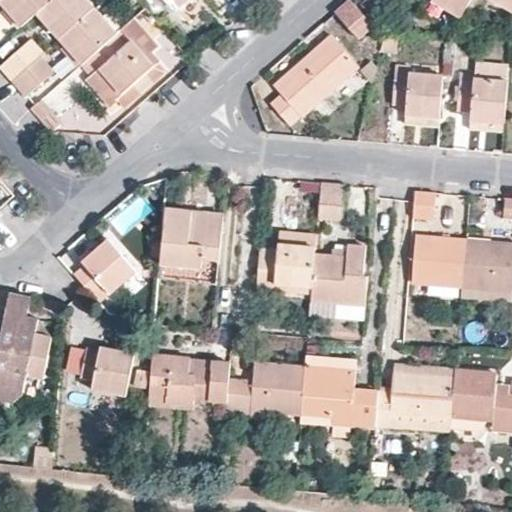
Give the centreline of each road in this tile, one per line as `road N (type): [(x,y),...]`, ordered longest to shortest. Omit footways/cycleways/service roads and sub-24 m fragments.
road 1 (residential): [(193,113),(219,142),(240,150),(511,174)]
road 2 (residential): [(193,113),(320,0)]
road 3 (residential): [(76,186),(114,177),(193,113)]
road 4 (residential): [(0,268),(28,257),(73,216),(76,186)]
